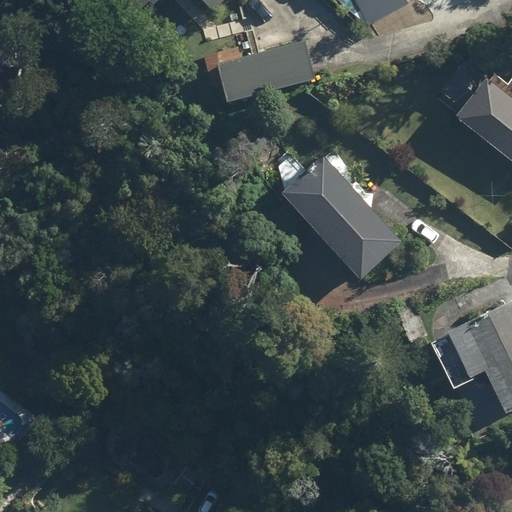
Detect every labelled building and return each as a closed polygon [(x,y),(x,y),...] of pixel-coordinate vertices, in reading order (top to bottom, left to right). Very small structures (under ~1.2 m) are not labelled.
[(156,0),(196,0),(208,13),(222,0),(110,0),(131,22),(156,0)] [(354,0),(369,26),(407,5),(404,0),(354,0)] [(304,41),(214,65),(224,103),(314,79),(304,41)] [(511,100),(483,78),(452,118),(511,164),(511,100)] [(279,193),(359,281),(402,242),(324,158),(321,155),(279,193)] [(511,304),(510,300),(444,331),(466,379),(481,372),(501,415),(511,410),(511,304)]
